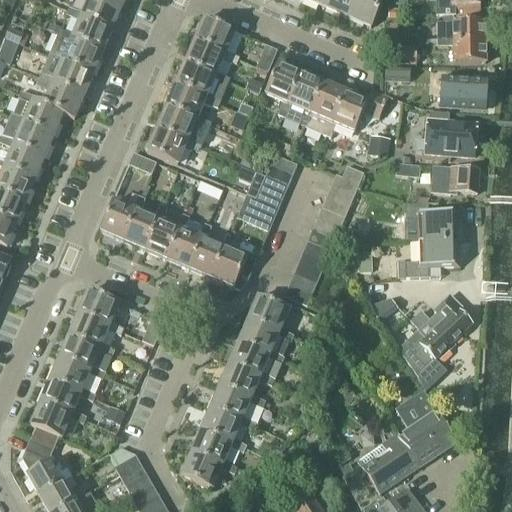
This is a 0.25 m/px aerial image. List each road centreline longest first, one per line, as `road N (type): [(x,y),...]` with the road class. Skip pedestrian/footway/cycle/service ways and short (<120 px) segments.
road 1 (residential): [(185,511),(148,448),(201,319),(65,263)]
road 2 (residential): [(65,263),(176,0)]
road 3 (residential): [(366,67),(200,0)]
road 4 (residential): [(0,402),(65,263)]
